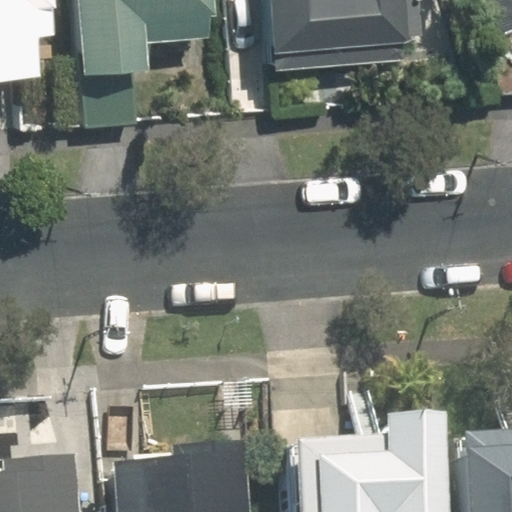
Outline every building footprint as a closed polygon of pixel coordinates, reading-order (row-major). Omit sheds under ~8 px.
[(0,0),(0,63),(25,62),(23,24),(41,23),(40,0),(0,0)] [(67,0),(77,118),(143,113),(137,31),(206,26),(204,0),(67,0)] [(259,0),(262,40),(400,30),(397,0),(259,0)] [(439,511),(432,412),(370,416),(372,450),(303,455),(306,511),(439,511)] [(107,511),(245,511),(241,443),(163,448),(164,459),(104,463),(107,511)] [(511,511),(511,443),(452,448),(456,511),(511,511)] [(0,511),(74,511),(71,469),(69,469),(68,455),(7,459),(7,473),(0,473),(0,511)]
